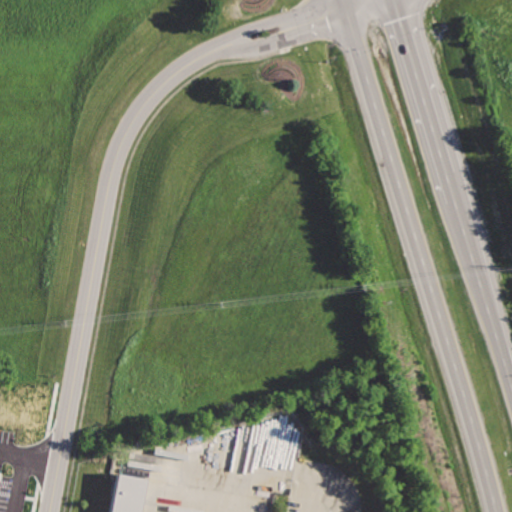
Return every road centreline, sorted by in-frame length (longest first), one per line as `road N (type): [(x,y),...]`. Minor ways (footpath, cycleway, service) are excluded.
road 1 (residential): [(235,40),(175,75),(131,127),(107,199),(49,511)]
road 2 (primary): [(344,9),(500,511)]
road 3 (primary): [(511,378),(456,198)]
road 4 (primary): [(448,171),(394,0)]
